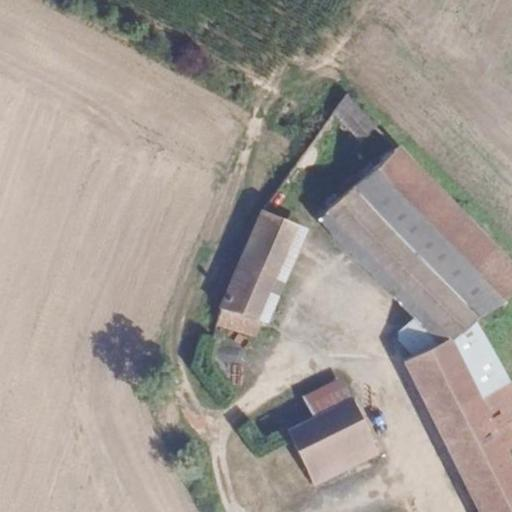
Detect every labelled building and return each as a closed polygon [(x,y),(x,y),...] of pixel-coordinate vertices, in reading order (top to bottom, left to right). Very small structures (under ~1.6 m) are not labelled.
[(378,121),(352,96),(342,108),(367,132),(378,121)] [(511,511),(511,343),(495,302),(511,283),(511,243),(462,198),(394,135),(330,208),(398,272),(459,329),(412,352),(452,433),(490,511),(511,511)] [(264,318),(304,223),(270,206),(230,304),(264,318)] [(265,332),(270,321),(264,318),(230,304),(228,309),(226,317),(265,332)] [(387,447),(365,396),(298,427),(319,477),(387,447)] [(319,511),(314,488),(300,492),(288,473),(268,480),(275,511),(319,511)]
